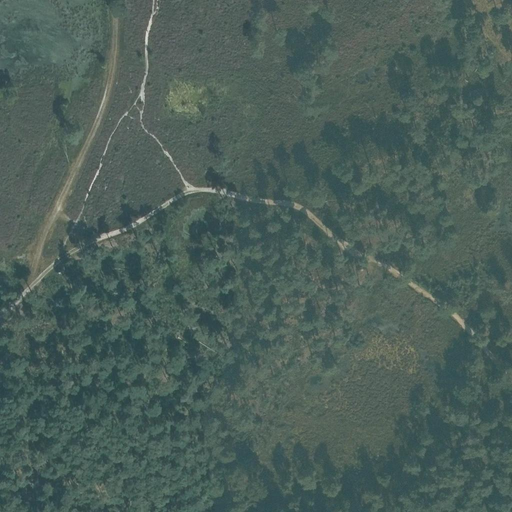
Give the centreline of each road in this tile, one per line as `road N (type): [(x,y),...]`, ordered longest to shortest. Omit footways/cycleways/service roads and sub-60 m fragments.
road 1 (track): [(190,192),(308,213),(452,313),(511,378)]
road 2 (track): [(31,288),(45,234),(97,126),(117,0)]
